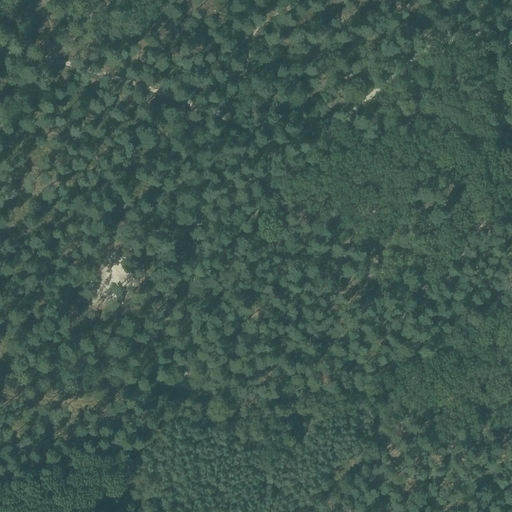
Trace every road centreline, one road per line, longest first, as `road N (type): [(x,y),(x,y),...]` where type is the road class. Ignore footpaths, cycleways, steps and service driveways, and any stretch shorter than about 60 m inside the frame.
road 1 (track): [(301,0),(252,40),(204,164),(178,401),(77,511)]
road 2 (track): [(0,45),(260,129),(315,133),(431,45),(482,33),(511,46)]
